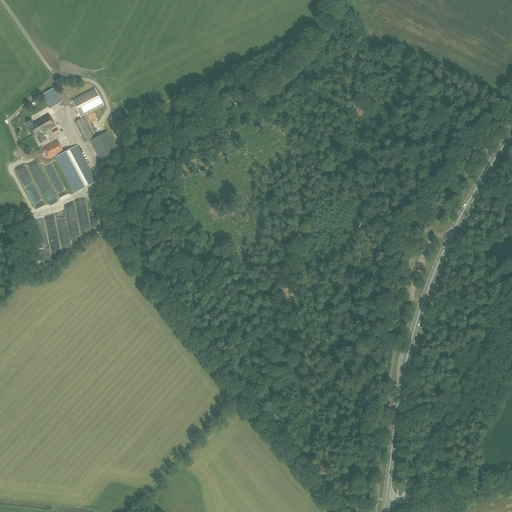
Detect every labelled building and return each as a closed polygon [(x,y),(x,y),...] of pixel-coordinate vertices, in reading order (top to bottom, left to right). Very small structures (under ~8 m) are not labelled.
[(54,88),(44,94),(52,108),(62,102),(54,88)] [(72,101),(80,115),(81,118),(104,106),(95,89),(72,101)] [(38,138),(42,144),(47,141),(43,133),(56,126),(49,114),(34,123),(32,120),(26,124),(36,140),(38,138)] [(86,117),(75,122),(85,142),(96,137),(86,117)] [(90,141),(102,165),(118,156),(113,147),(115,146),(107,132),(90,141)] [(49,159),(57,155),(63,152),(57,141),(43,148),(49,159)] [(96,182),(91,171),(77,146),(64,153),(63,152),(57,155),(58,156),(56,158),(68,181),(75,193),(96,182)]
